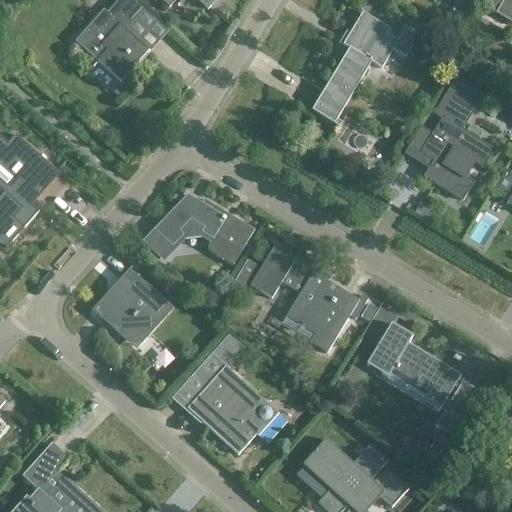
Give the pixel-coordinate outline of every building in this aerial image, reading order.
[(131,74),(150,53),(127,32),(146,12),(132,0),(120,0),(107,15),(104,12),(76,43),(99,64),(108,53),(131,74)] [(158,0),(167,8),(174,0),(193,0),(207,12),(218,0),(217,0),(158,0)] [(511,0),(505,0),(496,17),(511,26),(511,0)] [(405,59),(415,42),(418,37),(405,29),(397,43),(387,37),(390,31),(362,14),(343,47),(350,52),(312,114),(334,127),(372,65),(381,70),(392,52),(405,59)] [(421,129),(405,155),(430,171),(424,180),(461,202),(471,186),(465,182),(475,164),(482,169),(492,151),(462,132),(482,98),(455,81),(433,117),(442,122),(433,136),(421,129)] [(0,138),(0,243),(7,250),(23,232),(39,214),(32,207),(59,177),(39,158),(18,140),(17,141),(11,148),(0,138)] [(188,196),(155,230),(142,244),(164,265),(185,242),(200,240),(209,246),(208,249),(208,253),(233,268),(255,232),(205,200),(202,205),(188,196)] [(331,280),(297,259),(276,246),(250,288),(272,301),(281,286),(299,296),(285,320),(314,338),(309,347),(326,357),(349,318),(356,322),(368,302),(361,297),(358,303),(328,284),(331,280)] [(137,346),(170,307),(130,270),(122,282),(124,283),(96,313),(119,333),(120,331),(137,346)] [(389,377),(415,393),(442,410),(461,379),(409,347),(413,340),(391,327),(364,370),(385,383),(389,377)] [(359,392),(368,377),(353,368),(344,382),(359,392)] [(239,458),(250,446),(238,436),(242,431),(227,417),(250,390),(226,369),(189,411),(204,424),(202,426),(239,458)] [(462,386),(436,429),(459,443),(486,400),(462,386)] [(511,410),(490,446),(507,457),(511,449),(511,410)] [(396,511),(414,493),(412,491),(415,488),(409,482),(398,472),(385,486),(338,442),(317,466),(343,490),(326,510),(328,511),(369,511),(378,502),(388,511),(396,511)] [(101,511),(59,474),(70,462),(51,445),(21,479),(38,494),(29,504),(25,501),(15,511),(101,511)]
